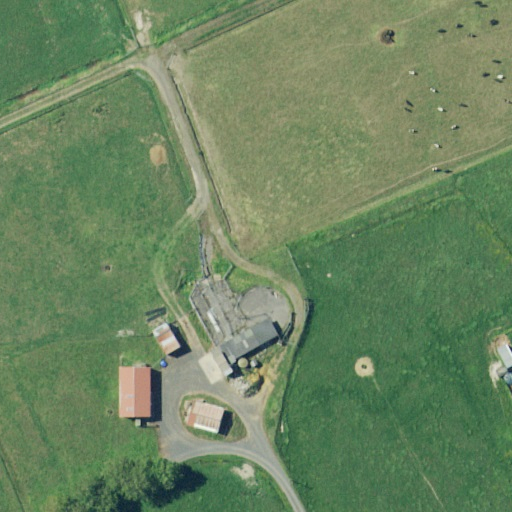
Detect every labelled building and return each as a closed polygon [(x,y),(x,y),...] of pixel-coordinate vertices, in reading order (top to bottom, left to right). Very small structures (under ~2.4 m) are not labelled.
[(264,345),(278,337),(266,316),(252,324),(253,326),(220,344),(231,363),(264,345)] [(181,348),(167,324),(153,333),(167,356),(181,348)] [(234,373),(219,349),(211,355),(226,378),(234,373)] [(151,418),(150,369),(120,369),(121,418),(151,418)] [(224,410),(195,402),(188,426),(217,434),(224,410)]
